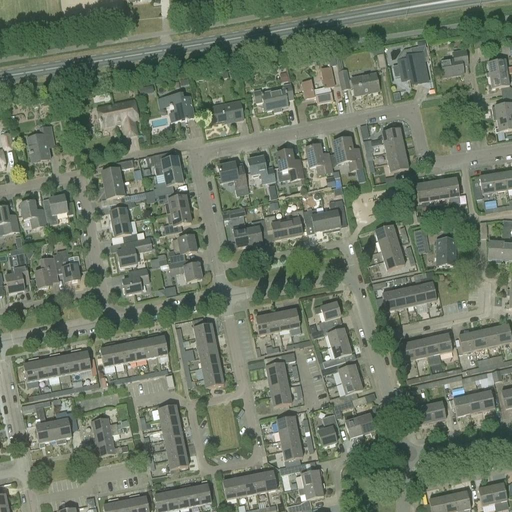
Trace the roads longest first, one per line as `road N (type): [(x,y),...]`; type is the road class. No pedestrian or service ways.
road 1 (residential): [(225,297),(195,155),(401,111),(413,115),(429,162),(511,150)]
road 2 (secondary): [(0,77),(458,0)]
road 3 (residential): [(108,320),(79,182),(66,177),(0,190)]
road 4 (residential): [(225,297),(349,272),(370,339)]
road 5 (unclassified): [(242,394),(257,459),(207,472),(193,404)]
road 6 (unclassified): [(484,285),(483,314),(370,339)]
road 7 (residential): [(370,339),(405,456)]
